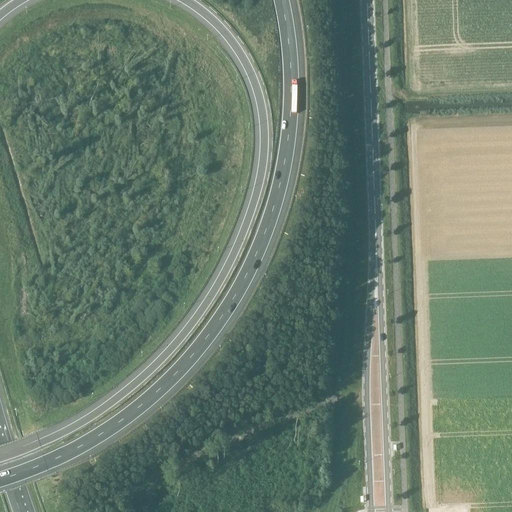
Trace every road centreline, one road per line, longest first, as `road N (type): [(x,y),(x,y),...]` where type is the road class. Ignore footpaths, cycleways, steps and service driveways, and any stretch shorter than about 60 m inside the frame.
road 1 (motorway): [(0,480),(60,457),(154,394),(244,280),(278,189),(289,128),(280,0)]
road 2 (motorway): [(184,0),(225,33),(260,102),(261,168),(241,236),(198,315),(151,370),(83,421),(0,459)]
road 3 (tertiary): [(375,271),(365,0)]
road 4 (tertiary): [(375,271),(366,373),(370,511)]
road 5 (tertiary): [(388,511),(375,271)]
